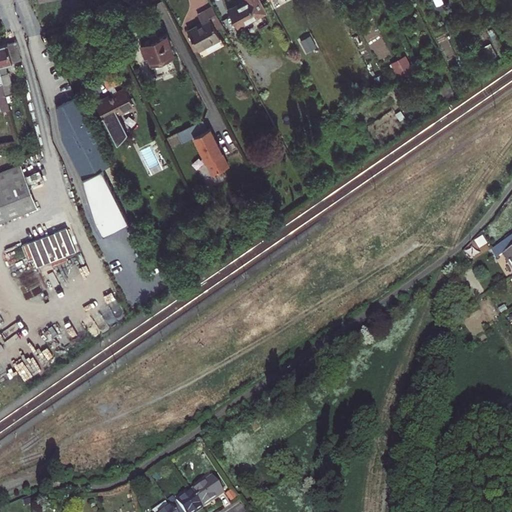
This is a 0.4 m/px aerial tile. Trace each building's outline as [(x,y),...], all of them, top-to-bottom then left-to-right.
[(245,0),(228,9),(238,27),(267,12),(260,0),(245,0)] [(203,23),(188,31),(198,50),(220,38),(216,29),(223,26),(213,7),(198,15),(203,23)] [(504,63),(509,60),(493,28),(488,31),(504,63)] [(62,136),(55,140),(69,168),(76,164),(83,177),(110,164),(45,33),(30,37),(63,103),(50,110),(62,136)] [(172,58),(173,54),(175,54),(167,34),(141,43),(145,56),(149,54),(151,62),(161,59),(165,61),(172,58)] [(306,52),(317,46),(310,35),(300,41),(306,52)] [(21,60),(16,41),(0,45),(0,71),(6,95),(14,93),(8,72),(6,64),(21,60)] [(405,56),(392,63),(396,71),(409,64),(405,56)] [(494,69),(501,64),(499,59),(491,63),(494,69)] [(114,66),(100,73),(102,77),(117,70),(114,66)] [(112,94),(96,102),(117,144),(128,132),(119,114),(134,106),(126,88),(118,92),(115,86),(122,82),(117,70),(102,77),(108,89),(109,89),(112,94)] [(0,103),(2,111),(10,109),(6,95),(0,71),(0,103)] [(445,105),(456,97),(446,76),(434,82),(442,98),(445,105)] [(341,101),(347,97),(344,92),(338,95),(341,101)] [(445,105),(442,98),(434,101),(438,109),(445,105)] [(209,128),(194,135),(212,174),(228,166),(209,128)] [(35,155),(21,160),(23,165),(37,159),(35,155)] [(21,164),(0,172),(0,220),(37,206),(21,164)] [(76,251),(67,226),(10,247),(11,255),(25,249),(29,259),(35,258),(37,266),(76,251)] [(511,248),(503,254),(511,269),(511,248)] [(212,477),(191,491),(203,508),(224,493),(212,477)] [(196,511),(203,508),(191,491),(170,505),(174,511),(196,511)] [(231,491),(227,494),(230,499),(235,496),(231,491)] [(174,511),(170,505),(167,508),(164,503),(152,511),(153,511),(174,511)]
